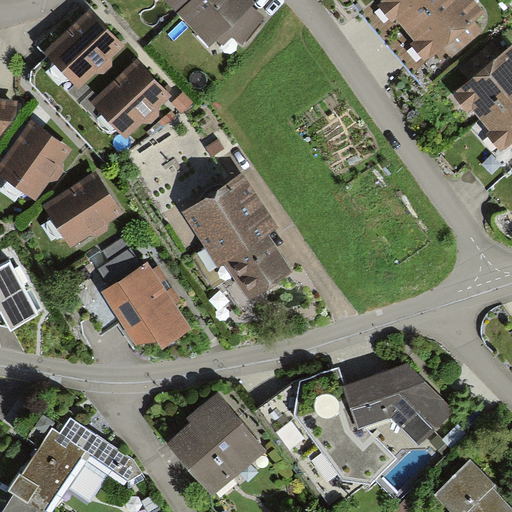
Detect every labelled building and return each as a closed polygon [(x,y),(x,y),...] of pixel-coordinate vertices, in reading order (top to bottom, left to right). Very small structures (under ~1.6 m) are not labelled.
[(257,15),(241,0),(164,0),(207,41),(221,28),(233,40),(257,15)] [(486,7),(479,0),(381,0),(430,56),(443,45),(452,56),(484,28),(475,16),(486,7)] [(114,54),(127,41),(90,2),(45,45),(54,53),(51,62),(52,71),(57,76),(63,78),(72,76),(78,83),(94,69),(103,70),(111,64),(114,54)] [(511,38),(500,48),(495,41),(469,63),(473,68),(456,82),(506,142),(511,137),(511,38)] [(119,123),(127,133),(143,119),(150,120),(160,112),(160,103),(172,91),(138,56),(98,94),(93,89),(82,100),(98,117),(101,123),(107,127),(114,127),(119,123)] [(0,137),(7,128),(8,104),(0,102),(0,137)] [(31,114),(0,157),(0,170),(37,196),(49,178),(57,176),(64,167),(62,159),(73,144),(31,114)] [(244,163),(165,214),(213,289),(235,275),(248,295),(296,264),(272,228),(282,221),(244,163)] [(97,168),(46,201),(72,241),(90,230),(99,233),(107,228),(109,218),(124,209),(97,168)] [(190,321),(147,255),(102,283),(136,336),(159,333),(163,338),(190,321)] [(38,307),(9,256),(0,260),(0,302),(12,321),(38,307)] [(408,360),(344,380),(360,424),(390,414),(416,441),(452,406),(408,360)] [(189,418),(170,433),(213,487),(265,445),(218,388),(186,414),(189,418)] [(52,424),(9,480),(45,507),(66,480),(91,498),(113,468),(129,477),(142,470),(134,455),(71,413),(59,429),(52,424)] [(458,511),(511,511),(511,502),(493,484),(497,480),(470,452),(434,487),(458,511)] [(0,511),(53,511),(45,507),(9,480),(2,476),(0,479),(0,511)]
